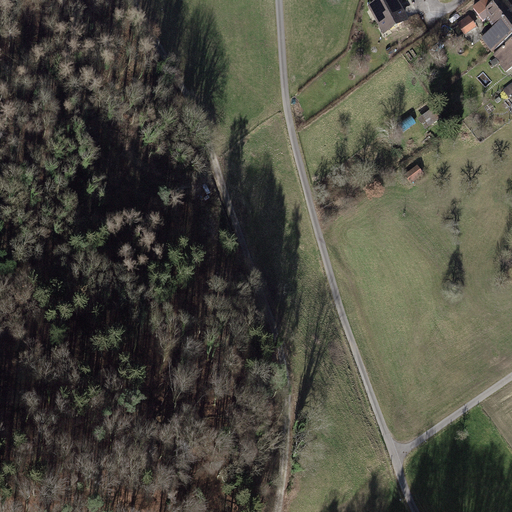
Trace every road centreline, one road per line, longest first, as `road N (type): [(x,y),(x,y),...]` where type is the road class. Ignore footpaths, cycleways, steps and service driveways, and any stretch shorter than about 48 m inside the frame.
road 1 (track): [(134,0),(209,145),(288,370),(287,451),(275,511)]
road 2 (unclassified): [(393,454),(309,197),(288,112),(280,0)]
road 3 (unclassified): [(393,454),(511,374)]
